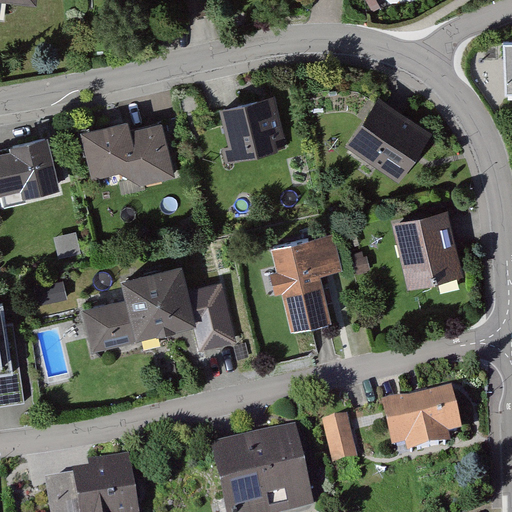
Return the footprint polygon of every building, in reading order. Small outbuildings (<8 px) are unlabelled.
[(282,94),(220,106),(230,158),(292,146),(282,94)] [(433,136),(376,98),(344,147),(401,185),(433,136)] [(163,111),(79,136),(98,199),(182,174),(163,111)] [(0,209),(62,197),(50,135),(0,145),(0,209)] [(467,280),(452,214),(395,227),(410,293),(467,280)] [(343,281),(334,238),(275,250),(291,332),(331,324),(323,285),(343,281)] [(76,308),(90,361),(196,333),(201,350),(236,341),(221,285),(184,295),(176,261),(111,278),(116,297),(76,308)] [(67,281),(37,288),(41,304),(71,297),(67,281)] [(16,305),(0,308),(0,408),(32,403),(16,305)] [(380,412),(394,464),(463,446),(449,394),(380,412)] [(351,418),(319,425),(329,468),(361,461),(351,418)] [(318,511),(302,431),(210,449),(223,511),(318,511)] [(139,511),(132,464),(66,475),(71,511),(139,511)]
